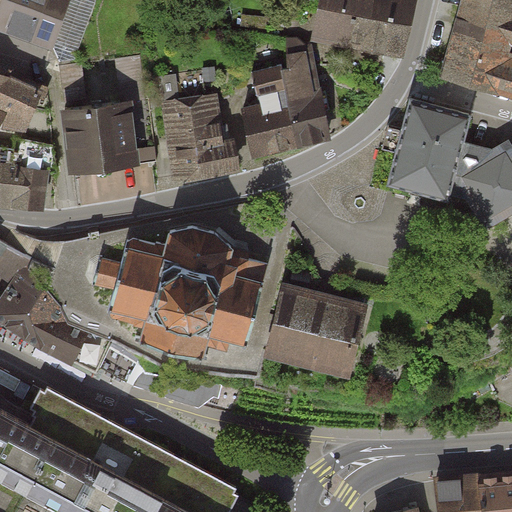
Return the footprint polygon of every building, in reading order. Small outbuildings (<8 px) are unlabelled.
[(0,0),(0,25),(46,42),(61,0),(0,0)] [(344,38),(352,0),(313,0),(306,29),(344,38)] [(352,0),(344,38),(398,51),(410,0),(352,0)] [(511,0),(464,0),(441,89),(511,107),(511,58),(511,59),(511,55),(511,0)] [(276,56),(289,144),(328,138),(321,88),(308,90),(302,52),(276,56)] [(41,90),(0,72),(0,121),(28,128),(41,90)] [(242,110),(248,150),(289,144),(278,75),(248,80),(253,109),(242,110)] [(164,101),(171,174),(234,167),(231,141),(222,142),(217,95),(164,101)] [(58,104),(64,170),(134,164),(128,98),(58,104)] [(470,115),(411,98),(404,129),(390,126),(383,147),(398,151),(389,180),(448,199),(450,192),(468,198),(487,228),(511,213),(511,146),(509,142),(495,149),(464,141),(470,115)] [(5,147),(0,178),(0,202),(42,207),(46,169),(58,172),(54,142),(17,135),(14,148),(5,147)] [(157,243),(135,237),(130,239),(128,238),(121,261),(103,256),(104,254),(101,253),(93,283),(96,284),(96,282),(114,286),(108,310),(111,310),(112,314),(135,320),(134,322),(145,325),(142,336),(137,335),(135,338),(208,358),(208,354),(203,353),(207,342),(217,345),(220,334),(244,341),(243,347),(246,348),(269,263),(231,253),(233,246),(215,231),(194,226),(171,230),(168,243),(157,240),(157,243)] [(0,275),(11,283),(0,299),(0,316),(39,343),(95,372),(113,342),(60,319),(57,302),(38,284),(19,270),(27,257),(5,246),(0,253),(0,275)] [(285,285),(269,355),(343,372),(359,302),(285,285)] [(0,511),(230,511),(231,511),(242,492),(133,435),(45,388),(26,423),(0,409),(0,511)] [(511,511),(511,478),(483,481),(485,511),(511,511)] [(485,511),(483,481),(443,484),(445,511),(485,511)]
